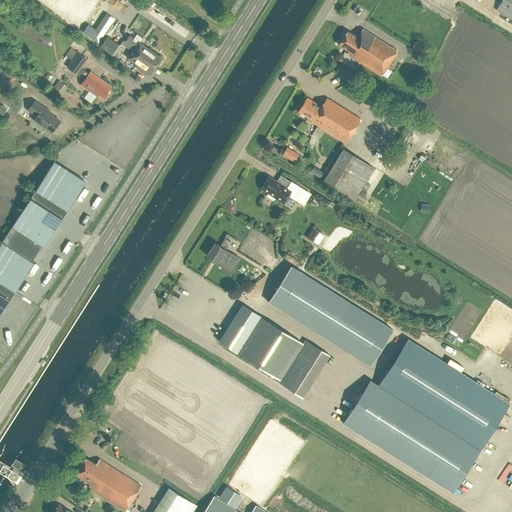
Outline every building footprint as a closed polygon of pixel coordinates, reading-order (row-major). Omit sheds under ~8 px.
[(511,0),(502,0),(496,11),(511,20),(511,0)] [(86,27),(83,32),(90,37),(91,37),(95,40),(97,42),(101,37),(102,36),(102,35),(114,19),(112,17),(108,14),(107,15),(95,31),(94,32),(93,32),(86,27)] [(348,30),(338,44),(348,51),(347,53),(381,75),(382,74),(387,77),(391,71),(386,67),(397,50),(363,28),(357,36),(348,30)] [(137,53),(156,66),(161,58),(139,42),(129,34),(125,40),(135,48),(134,49),(138,51),(137,53)] [(97,55),(100,50),(82,37),(78,42),(97,55)] [(114,49),(117,44),(107,37),(101,46),(111,53),(114,49)] [(134,49),(135,48),(125,40),(122,44),(132,51),(128,57),(150,73),(156,66),(137,53),(138,51),(134,49)] [(114,49),(111,53),(116,57),(119,52),(114,49)] [(76,74),(87,59),(77,52),(66,67),(76,74)] [(103,98),(109,90),(111,86),(90,71),(80,85),(97,96),(98,94),(103,98)] [(60,92),(65,85),(58,80),(53,87),(60,92)] [(75,106),(80,99),(72,94),(67,101),(75,106)] [(321,105),(307,96),(297,111),(312,120),(311,122),(345,143),(360,118),(326,97),(321,105)] [(51,132),(60,120),(48,112),(49,111),(35,101),(28,110),(37,116),(34,120),(51,132)] [(115,143),(111,146),(118,154),(122,151),(115,143)] [(355,200),(375,168),(342,148),(322,180),(355,200)] [(421,169),(426,161),(421,158),(416,165),(421,169)] [(0,314),(86,182),(54,161),(0,244),(0,314)] [(268,193),(266,196),(273,200),(275,198),(283,203),(288,195),(293,199),(303,205),(310,193),(305,190),(291,182),(287,188),(277,181),(268,176),(260,189),(268,193)] [(339,200),(344,203),(348,197),(344,193),(339,200)] [(421,203),(420,211),(428,212),(429,205),(421,203)] [(72,209),(67,211),(73,221),(78,218),(72,209)] [(65,220),(60,223),(66,233),(71,229),(65,220)] [(312,226),(304,238),(316,246),(324,234),(312,226)] [(226,249),(231,242),(225,238),(220,246),(214,242),(206,255),(225,267),(233,254),(226,249)] [(49,249),(60,247),(58,240),(48,243),(49,249)] [(370,365),(393,329),(291,265),(268,301),(370,365)] [(302,342),(242,304),(219,340),(279,378),(280,378),(302,342)] [(452,492),(509,403),(407,338),(378,385),(369,379),(343,423),(452,492)] [(6,478),(7,477),(18,460),(16,458),(4,476),(4,477),(5,478),(6,478)] [(96,464),(85,458),(75,473),(85,480),(84,482),(91,487),(90,489),(125,511),(141,485),(99,459),(96,464)] [(18,468),(21,463),(15,460),(12,464),(18,468)] [(502,474),(498,484),(505,488),(510,478),(502,474)] [(192,511),(197,504),(170,486),(153,511),(192,511)] [(88,505),(92,499),(86,496),(83,502),(88,505)] [(239,511),(214,496),(203,511),(239,511)] [(479,511),(483,511),(485,504),(475,501),(473,510),(479,511)] [(72,511),(59,503),(52,511),(72,511)]
